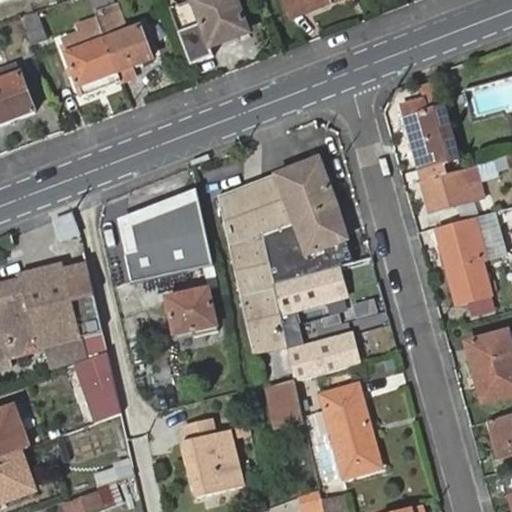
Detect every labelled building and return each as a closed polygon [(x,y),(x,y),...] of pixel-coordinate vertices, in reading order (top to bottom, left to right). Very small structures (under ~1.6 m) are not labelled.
[(90,0),(94,10),(113,2),(111,0),(90,0)] [(215,56),(212,48),(248,34),(235,0),(199,0),(194,2),(170,11),(178,33),(191,66),(215,56)] [(283,0),(290,19),(328,4),(326,0),(283,0)] [(106,42),(122,83),(136,77),(132,68),(153,60),(141,30),(129,33),(119,8),(97,16),(100,26),(106,42)] [(37,14),(22,20),(32,48),(47,43),(37,14)] [(86,50),(106,42),(100,26),(99,22),(78,29),(80,35),(86,50)] [(80,35),(62,41),(68,57),(86,50),(80,35)] [(84,98),(122,83),(106,42),(86,50),(68,57),(84,98)] [(0,84),(0,129),(36,116),(20,77),(0,84)] [(406,118),(428,113),(424,100),(403,106),(406,118)] [(406,118),(420,170),(421,170),(447,162),(461,159),(447,108),(428,113),(406,118)] [(485,197),(477,166),(464,169),(451,173),(447,162),(421,170),(430,202),(432,212),(485,197)] [(347,238),(319,163),(252,186),(263,235),(298,225),(308,253),(347,238)] [(263,235),(252,186),(221,198),(251,350),(288,341),(283,317),(274,284),(263,235)] [(216,263),(200,192),(188,196),(176,207),(153,216),(137,215),(128,218),(135,250),(125,252),(131,282),(216,263)] [(73,215),(55,222),(62,243),(79,236),(73,215)] [(476,219),(438,230),(459,303),(491,294),(482,259),(487,257),(476,219)] [(103,327),(86,263),(64,269),(63,264),(18,276),(20,281),(0,286),(0,359),(26,353),(23,343),(29,341),(32,351),(45,347),(62,343),(61,340),(82,335),(82,333),(103,327)] [(341,266),(274,284),(283,317),(350,299),(341,266)] [(168,298),(175,335),(193,332),(195,336),(217,332),(208,290),(168,298)] [(109,353),(103,327),(82,333),(82,335),(61,340),(62,343),(45,347),(52,374),(80,364),(109,353)] [(351,333),(334,338),(337,349),(304,357),(309,378),(360,365),(351,333)] [(470,344),(485,402),(511,394),(511,342),(510,333),(470,344)] [(334,338),(290,350),(296,382),(309,378),(304,357),(337,349),(334,338)] [(26,353),(32,351),(29,341),(23,343),(26,353)] [(109,353),(80,364),(94,424),(124,414),(109,353)] [(268,391),(277,428),(301,422),(292,385),(268,391)] [(360,400),(356,386),(324,395),(331,425),(335,424),(340,444),(337,445),(345,478),(381,468),(363,399),(360,400)] [(0,415),(0,459),(23,451),(29,449),(14,410),(0,415)] [(498,438),(494,439),(499,457),(511,453),(511,416),(493,422),(498,438)] [(182,445),(198,501),(246,488),(230,432),(216,436),(212,420),(184,427),(188,443),(182,445)] [(493,422),(489,423),(494,439),(498,438),(493,422)] [(23,451),(0,459),(0,503),(37,490),(23,451)] [(125,482),(139,477),(136,466),(121,470),(125,482)] [(504,496),(511,493),(511,479),(501,483),(504,496)] [(66,506),(68,511),(104,511),(98,495),(66,506)] [(347,511),(344,498),(323,502),(324,511),(347,511)]
